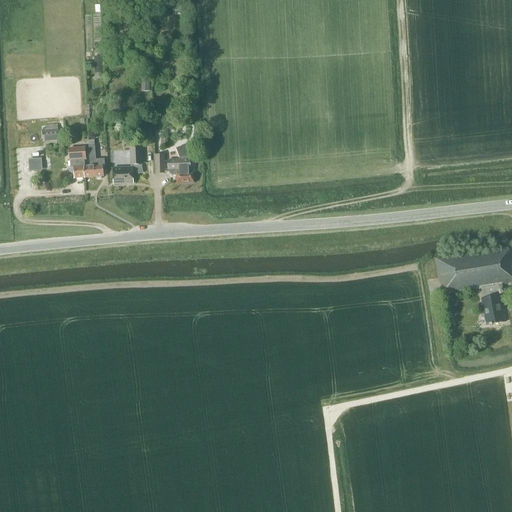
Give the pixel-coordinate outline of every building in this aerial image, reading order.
[(94,74),(103,73),(103,57),(93,57),(94,74)] [(141,79),(141,92),(150,92),(150,79),(141,79)] [(59,141),(57,125),(44,126),(45,130),(41,131),(42,142),(59,141)] [(152,138),(152,126),(144,127),(144,138),(152,138)] [(100,180),(102,177),(103,177),(103,165),(104,165),(104,159),(95,160),(93,140),(87,141),(90,166),(84,167),(83,167),(84,178),(95,177),(96,180),(100,180)] [(190,172),(189,158),(193,158),(193,151),(190,143),(175,149),(179,159),(180,159),(180,160),(168,160),(168,170),(169,172),(170,174),(171,175),(173,176),(175,176),(176,176),(177,184),(194,184),(193,172),(190,172)] [(84,160),(86,159),(85,147),(68,148),(70,168),(67,168),(67,169),(68,171),(69,173),(71,173),(73,173),(74,179),(84,178),(83,167),(84,167),(84,160)] [(113,184),(133,183),(132,173),(139,173),(139,165),(141,165),(141,149),(130,149),(131,165),(132,165),(132,167),(113,168),(113,184)] [(164,174),(164,155),(155,155),(155,174),(164,174)] [(41,159),(28,160),(29,172),(36,172),(35,166),(42,165),(41,159)] [(497,293),(503,292),(502,286),(511,283),(511,270),(508,247),(434,259),(441,296),(479,289),(481,289),(483,298),(481,299),(486,327),(506,323),(502,304),(501,305),(499,295),(497,296),(497,293)]
